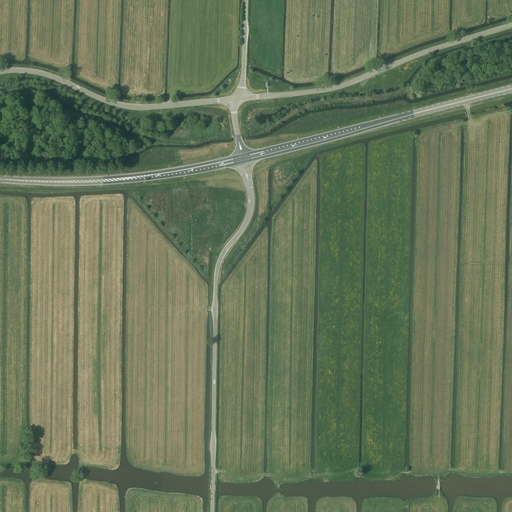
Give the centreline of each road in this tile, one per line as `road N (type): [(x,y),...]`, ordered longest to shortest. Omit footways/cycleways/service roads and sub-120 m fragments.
road 1 (tertiary): [(212,511),(216,273),(247,219),(243,158)]
road 2 (unclassified): [(239,98),(326,91),(511,26)]
road 3 (primary): [(511,88),(243,158)]
road 4 (unclassified): [(0,71),(42,73),(129,107),(231,99)]
road 5 (primary): [(135,178),(0,179)]
